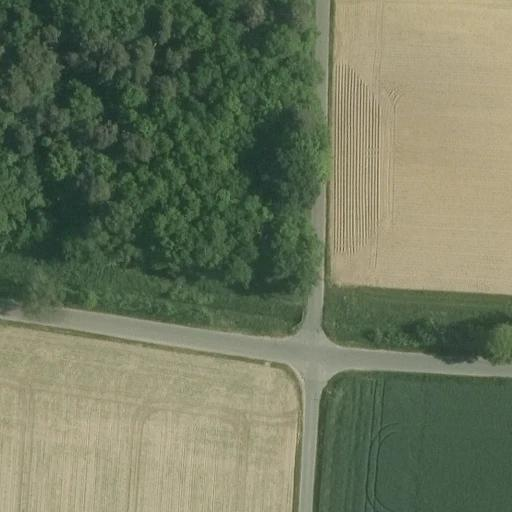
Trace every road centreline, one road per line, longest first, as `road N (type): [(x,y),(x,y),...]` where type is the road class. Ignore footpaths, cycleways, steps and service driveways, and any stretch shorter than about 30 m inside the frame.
road 1 (unclassified): [(322,0),(315,357)]
road 2 (unclassified): [(0,310),(315,357)]
road 3 (unclassified): [(315,357),(511,368)]
road 4 (unclassified): [(315,357),(304,511)]
